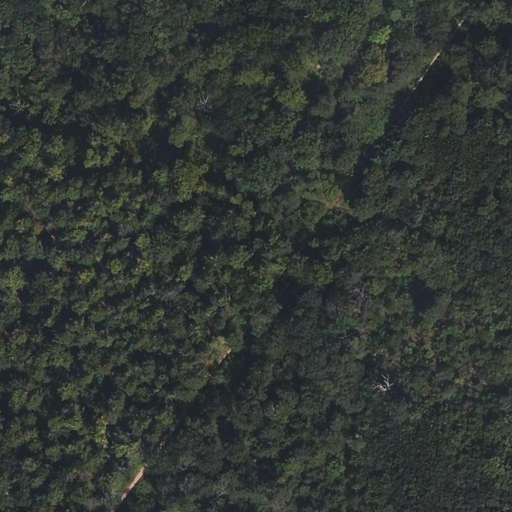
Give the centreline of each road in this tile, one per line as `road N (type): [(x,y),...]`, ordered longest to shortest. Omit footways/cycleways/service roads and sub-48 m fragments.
road 1 (track): [(330,207),(108,511)]
road 2 (track): [(330,207),(0,106)]
road 3 (track): [(475,0),(330,207)]
road 4 (track): [(330,207),(315,110),(276,0)]
road 5 (track): [(511,258),(330,207)]
